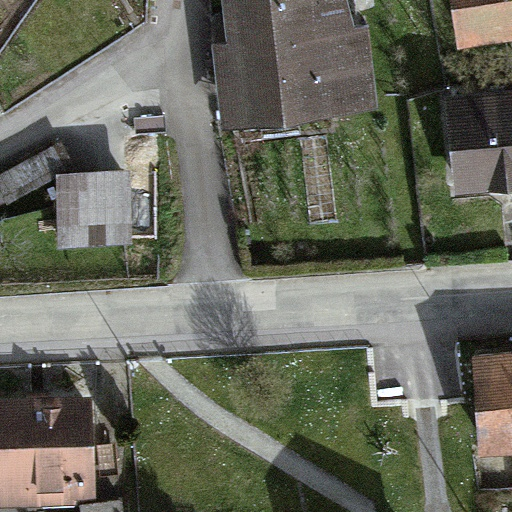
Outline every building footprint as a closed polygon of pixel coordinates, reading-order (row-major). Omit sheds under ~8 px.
[(356,0),(241,0),(248,119),(363,112),(356,0)] [(511,0),(443,0),(450,40),(511,29),(511,0)] [(511,85),(439,94),(450,187),(511,180),(511,85)] [(119,168),(60,171),(63,240),(122,237),(119,168)] [(511,340),(464,343),(470,447),(511,444),(511,340)] [(86,391),(0,393),(0,500),(90,498),(86,391)]
